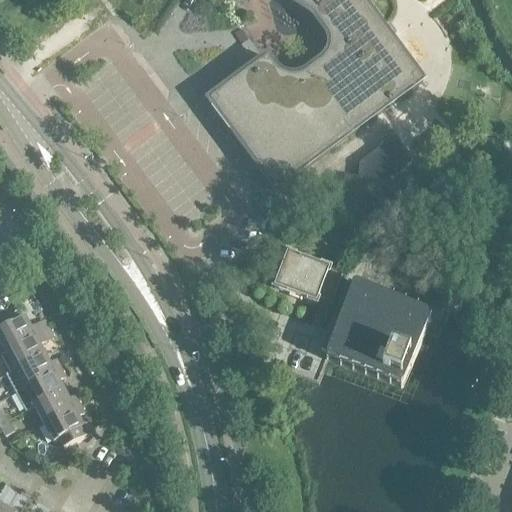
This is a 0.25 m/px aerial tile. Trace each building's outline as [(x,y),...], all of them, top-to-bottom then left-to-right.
[(359,0),(284,0),(314,20),(327,38),(330,41),(330,43),(330,45),(330,50),(329,55),(327,59),(325,63),(307,76),(300,79),(296,80),(290,80),(284,77),(280,75),(278,72),(269,60),(211,102),(276,191),(422,85),(359,0)] [(358,166),(353,211),(370,234),(412,203),(394,179),(410,167),(391,142),(358,166)] [(274,290),(304,301),(317,306),(319,301),(332,305),(345,271),(330,266),(329,271),(287,255),(274,290)] [(328,356),(326,363),(399,390),(404,387),(430,323),(429,319),(356,288),(351,290),(332,343),(324,342),(321,351),(328,356)] [(0,333),(0,345),(5,355),(42,336),(37,327),(31,331),(21,311),(9,317),(14,326),(0,333)] [(1,358),(11,376),(45,358),(40,348),(47,345),(42,336),(5,355),(1,358)] [(7,378),(17,395),(61,372),(56,364),(50,367),(45,358),(11,376),(7,378)] [(26,413),(34,409),(64,393),(59,384),(65,381),(61,372),(17,395),(26,413)] [(69,403),(64,393),(34,409),(44,427),(80,408),(75,399),(69,403)] [(85,417),(80,408),(44,427),(54,446),(72,437),(77,446),(89,439),(78,420),(85,417)] [(0,427),(9,423),(2,411),(0,412),(0,427)] [(9,423),(0,427),(0,430),(5,439),(15,433),(9,423)] [(45,469),(49,462),(38,456),(35,463),(45,469)]
